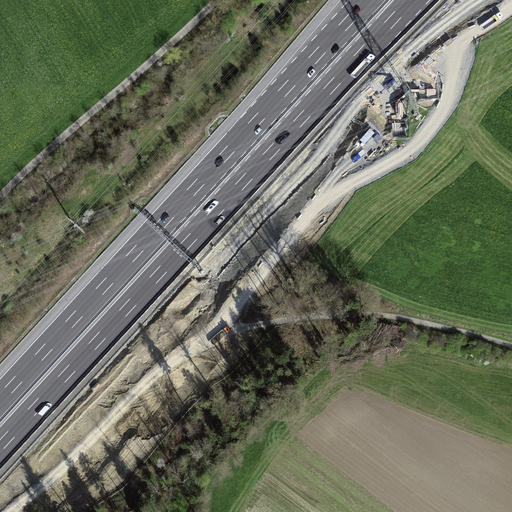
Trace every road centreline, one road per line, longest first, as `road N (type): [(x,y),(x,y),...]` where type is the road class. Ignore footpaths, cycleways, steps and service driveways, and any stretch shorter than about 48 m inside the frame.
road 1 (primary): [(507,0),(185,373),(45,511)]
road 2 (motorway): [(0,446),(412,0)]
road 3 (track): [(511,349),(399,317),(342,314),(207,338),(174,355),(10,511)]
road 4 (motorway): [(367,0),(0,399)]
road 5 (track): [(0,202),(224,0)]
